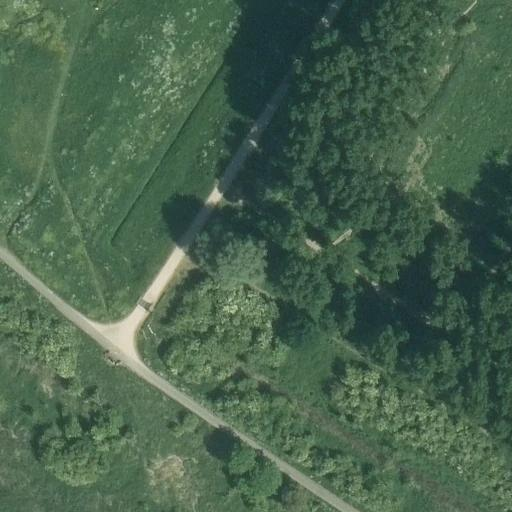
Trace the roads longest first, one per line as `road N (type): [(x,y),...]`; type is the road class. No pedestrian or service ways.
road 1 (unknown): [(360,0),(146,343)]
road 2 (track): [(111,349),(181,249)]
